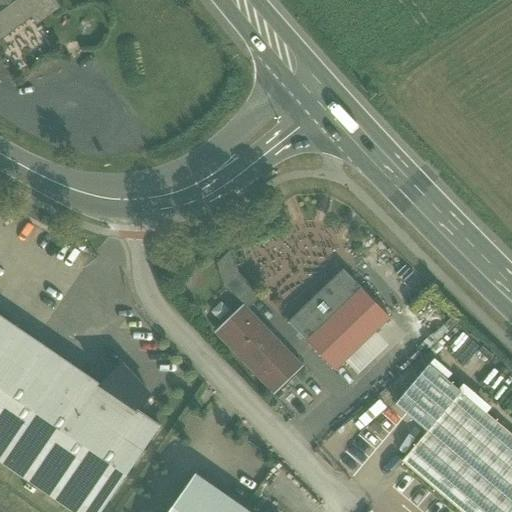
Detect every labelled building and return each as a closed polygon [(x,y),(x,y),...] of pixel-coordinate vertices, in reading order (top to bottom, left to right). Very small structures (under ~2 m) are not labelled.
[(0,0),(0,30),(5,37),(30,18),(35,26),(53,12),(44,0),(0,0)] [(223,285),(247,311),(260,298),(238,275),(232,251),(218,264),(223,285)] [(344,272),(289,325),(306,343),(361,290),(344,272)] [(361,290),(306,343),(335,372),(390,320),(361,290)] [(303,368),(247,311),(240,318),(236,314),(222,327),(226,331),(219,338),(274,396),(303,368)] [(101,511),(159,427),(0,318),(0,464),(70,511),(101,511)] [(428,366),(446,381),(452,375),(433,360),(428,366)] [(428,366),(394,405),(427,433),(461,394),(457,391),(446,381),(428,366)] [(461,394),(486,415),(491,409),(463,385),(457,391),(461,394)] [(511,511),(511,437),(486,415),(461,394),(427,433),(402,463),(459,511),(511,511)] [(247,511),(195,475),(169,511),(247,511)]
